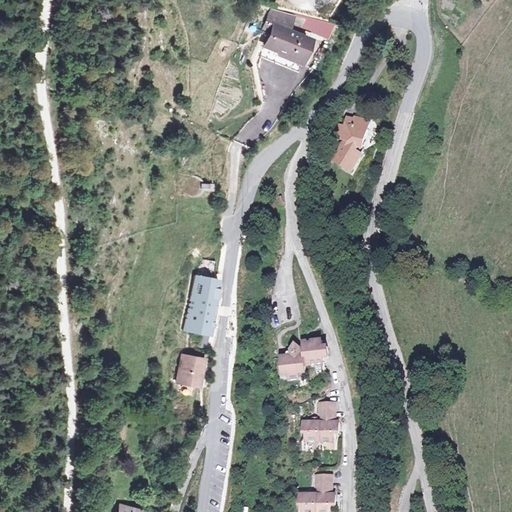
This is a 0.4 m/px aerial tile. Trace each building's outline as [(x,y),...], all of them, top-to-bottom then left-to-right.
[(305,18),(284,12),(279,27),(283,29),(271,58),(307,73),(320,42),(300,33),(303,26),(305,18)] [(342,26),(306,16),(305,18),(303,26),(336,40),(342,26)] [(355,132),(349,131),(345,141),(355,145),(340,163),(357,176),(369,162),(363,158),(366,151),(371,152),(379,127),(370,123),(366,122),(365,126),(358,123),(355,132)] [(211,187),(219,188),(220,180),(212,181),(212,179),(211,178),(211,177),(209,175),(207,173),(205,173),(202,172),(199,173),(197,174),(195,175),(193,177),(192,180),(191,182),(192,184),(193,187),(194,190),(196,192),(198,193),(200,194),(203,194),(205,193),(208,191),(211,189),(211,187)] [(195,275),(184,329),(206,334),(216,279),(195,275)] [(290,378),(301,378),(300,371),(307,371),(307,364),(325,362),(325,356),(330,355),(329,345),(324,345),(323,339),(304,341),(304,347),(301,347),(296,342),(292,347),(294,349),(287,350),(287,354),(281,355),(283,373),(290,372),(290,378)] [(180,354),(175,381),(193,384),(196,368),(199,368),(200,357),(180,354)] [(342,401),(326,401),(326,421),(310,421),(310,431),(312,431),(312,440),(341,440),(341,431),(346,431),(346,420),(342,421),(334,421),(334,416),(342,416),(342,401)] [(337,475),(322,475),(321,494),(304,494),(304,504),(307,505),(306,511),(335,511),(335,506),(341,506),(341,495),(337,495),(329,494),(329,490),(337,490),(337,475)] [(114,501),(110,511),(139,511),(141,508),(114,501)]
